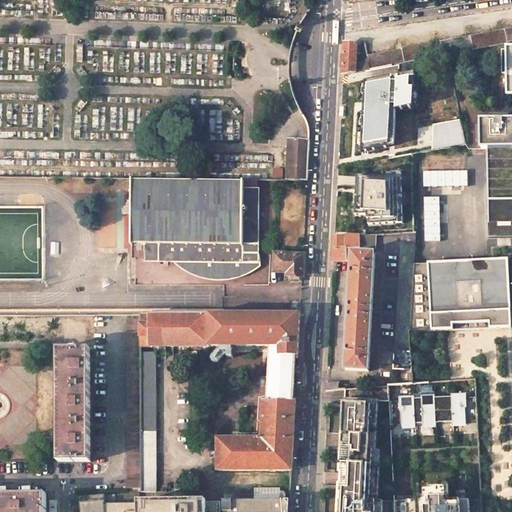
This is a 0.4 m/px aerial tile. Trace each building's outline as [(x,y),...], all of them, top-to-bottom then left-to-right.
[(511,27),(368,56),(369,61),(371,70),(448,55),(511,42),(511,27)] [(357,44),(345,43),(344,59),(343,75),(352,73),(355,73),(356,64),(356,54),(357,44)] [(511,47),(507,48),(507,50),(502,50),(502,73),(507,73),(507,94),(511,94),(511,47)] [(369,61),(356,64),(355,73),(371,70),(369,61)] [(412,71),(362,81),(358,154),(386,150),(388,109),(412,104),(412,71)] [(275,146),(288,146),(289,146),(289,140),(310,140),(309,127),(304,115),(302,114),(277,130),(275,132),(275,133),(275,146)] [(465,145),(459,115),(434,119),(436,150),(465,145)] [(498,121),(481,121),(482,149),(488,149),(511,148),(511,120),(504,121),(504,118),(498,118),(498,121)] [(288,146),(287,180),(308,180),(309,157),(310,140),(289,140),(289,146),(288,146)] [(511,148),(488,149),(489,200),(511,200),(511,148)] [(464,158),(421,160),(422,170),(465,169),(464,158)] [(402,170),(384,170),(384,177),(357,176),(357,187),(356,216),(370,216),(369,226),(402,223),(402,170)] [(426,187),(470,187),(470,171),(426,171),(426,187)] [(258,188),(244,188),(243,182),(131,180),(131,243),(145,243),(145,262),(196,262),(196,274),(200,275),(204,276),(210,277),(213,278),(214,278),(215,276),(224,276),(224,278),(227,278),(235,277),(239,275),(243,274),(245,273),(249,271),(253,268),(255,266),(256,266),(257,265),(257,263),(259,263),(259,244),(243,244),(243,235),(259,235),(259,188),(258,188)] [(243,182),(244,188),(258,188),(258,180),(244,180),(243,182)] [(434,197),(420,197),(422,246),(435,246),(434,197)] [(511,200),(489,200),(489,224),(498,224),(511,223),(511,200)] [(413,234),(401,234),(401,259),(396,331),(395,351),(411,352),(410,331),(414,259),(415,234),(413,234)] [(259,244),(259,235),(243,235),(243,244),(259,244)] [(366,236),(358,236),(358,248),(376,249),(376,235),(366,236)] [(334,248),(333,261),(348,261),(348,248),(346,248),(347,236),(334,236),(334,248)] [(358,236),(347,236),(346,248),(348,248),(358,248),(358,236)] [(360,253),(353,253),(352,272),(351,290),(350,312),(348,334),(347,352),(347,370),(369,372),(370,350),(375,254),(360,253)] [(303,256),(276,255),(275,271),(289,272),(288,275),(302,276),(303,256)] [(496,259),(414,259),(410,331),(447,330),(511,327),(508,259),(496,259)] [(300,314),(140,314),(140,319),(140,347),(173,347),(181,346),(190,346),(202,346),(270,346),(269,357),(269,367),(268,372),(268,383),(267,393),(267,400),(291,400),(292,392),(292,385),(293,371),(293,364),(294,355),(298,355),(300,314)] [(140,319),(127,319),(127,480),(126,480),(126,488),(141,488),(140,353),(140,347),(140,319)] [(90,349),(61,349),(61,462),(90,462),(90,424),(90,379),(90,349)] [(411,352),(395,351),(394,370),(412,371),(411,352)] [(156,353),(140,353),(141,488),(141,492),(156,492),(156,488),(156,353)] [(399,401),(389,402),(391,426),(403,425),(403,428),(416,427),(416,424),(424,424),(424,427),(436,426),(436,422),(453,421),(453,425),(466,424),(466,422),(477,421),(476,397),(466,397),(466,393),(452,394),(452,397),(437,397),(437,395),(421,396),(421,398),(413,399),(413,396),(399,397),(399,401)] [(267,400),(263,400),(261,438),(230,438),(219,438),(217,471),(292,470),(293,460),(294,441),(296,400),(291,400),(267,400)] [(381,455),(376,455),(379,405),(345,404),(343,437),(349,438),(348,447),(342,446),(341,470),(344,470),(344,474),(344,486),(340,486),(338,511),(395,511),(395,503),(378,504),(381,455)] [(448,485),(424,486),(424,500),(394,501),(395,501),(395,503),(395,511),(469,511),(469,500),(448,501),(448,485)] [(46,511),(46,494),(0,494),(0,511),(46,511)] [(105,511),(105,495),(80,497),(81,511),(105,511)] [(191,503),(115,504),(115,495),(105,495),(105,511),(206,511),(207,503),(202,503),(191,503)] [(289,511),(290,501),(224,500),(224,503),(224,511),(289,511)] [(207,503),(206,511),(224,511),(224,503),(221,503),(214,503),(209,503),(207,503)]
